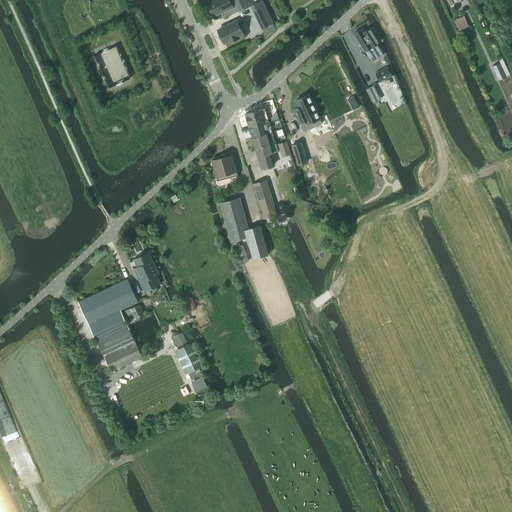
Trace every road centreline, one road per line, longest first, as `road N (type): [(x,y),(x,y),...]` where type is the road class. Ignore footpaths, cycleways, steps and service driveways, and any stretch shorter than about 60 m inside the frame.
road 1 (unclassified): [(0,325),(206,144),(227,113)]
road 2 (track): [(496,166),(417,0)]
road 3 (unclassified): [(227,113),(255,99),(367,0)]
road 4 (unclassified): [(227,113),(179,0)]
